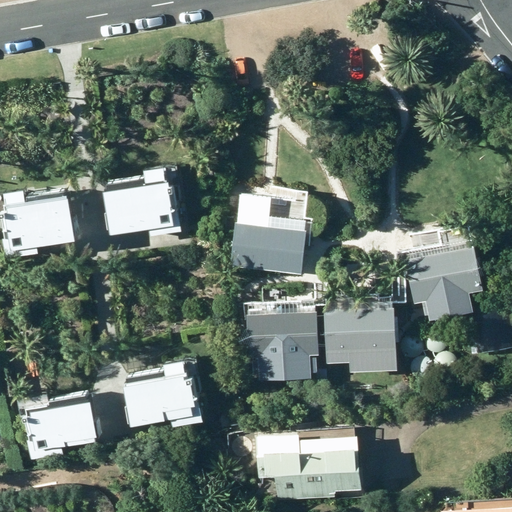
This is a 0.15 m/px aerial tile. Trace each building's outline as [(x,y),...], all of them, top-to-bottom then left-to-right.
[(224,108),(238,126),(253,116),(239,98),(224,108)] [(181,184),(113,196),(121,239),(158,233),(159,239),(190,234),(181,184)] [(21,254),(83,245),(78,202),(15,211),(21,254)] [(237,269),(305,276),(309,233),(306,232),(307,227),(245,221),(244,226),(241,226),(237,269)] [(421,305),(489,292),(481,250),(413,263),(421,305)] [(331,358),(403,356),(401,312),(397,312),(397,306),(333,308),(333,314),(330,315),(331,358)] [(255,361),(324,358),(323,314),(253,317),(255,361)] [(141,430),(201,419),(200,416),(209,415),(200,367),(171,371),(170,368),(131,375),(141,430)] [(320,370),(320,384),(328,384),(329,370),(320,370)] [(36,415),(43,455),(103,445),(102,442),(106,441),(99,406),(95,407),(93,393),(56,399),(58,412),(36,415)] [(303,438),(259,440),(261,480),(280,480),(281,500),(337,498),(337,495),(339,495),(339,493),(367,492),(365,462),(364,462),(363,441),(303,443),(303,438)]
